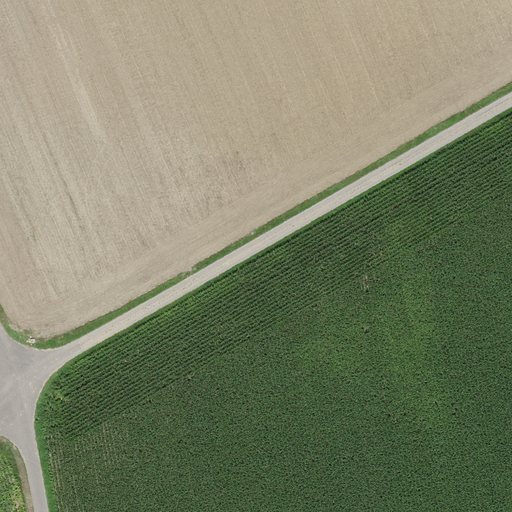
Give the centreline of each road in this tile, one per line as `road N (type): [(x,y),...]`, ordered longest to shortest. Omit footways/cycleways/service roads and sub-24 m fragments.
road 1 (track): [(0,401),(511,102)]
road 2 (track): [(42,511),(19,385),(0,340)]
